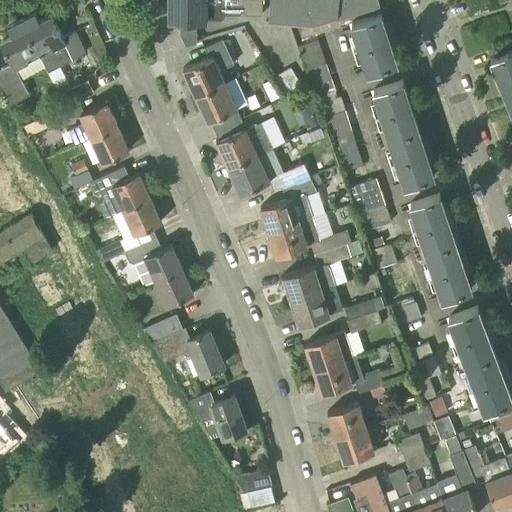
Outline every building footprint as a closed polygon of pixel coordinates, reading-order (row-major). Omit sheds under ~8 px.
[(170,0),(170,20),(171,20),(182,20),(182,32),(186,44),(198,41),(198,19),(206,19),(222,19),(226,15),(226,13),(240,13),(243,10),(246,13),(262,14),(262,0),(170,0)] [(270,0),(268,21),(314,26),(317,25),(381,4),(379,0),(270,0)] [(49,70),(86,52),(75,31),(63,37),(52,15),(40,21),(36,12),(22,20),(47,66),(49,70)] [(381,13),(353,22),(356,33),(350,35),(358,61),(365,59),(368,71),(397,62),(393,51),(399,49),(390,22),(385,24),(381,13)] [(30,94),(22,79),(47,66),(22,20),(8,27),(13,35),(1,41),(12,63),(0,69),(0,92),(8,105),(30,94)] [(223,37),(204,45),(209,56),(183,68),(196,95),(226,81),(220,69),(234,62),(223,37)] [(344,172),(364,165),(338,88),(335,89),(318,39),(298,46),(344,172)] [(511,104),(511,103),(511,49),(492,58),(496,68),(491,70),(501,97),(507,95),(511,104)] [(297,76),(292,66),(275,76),(284,91),(290,101),(308,90),(303,81),(301,82),(297,76)] [(264,83),(268,91),(277,87),(273,79),(264,83)] [(421,117),(419,110),(412,89),(407,91),(403,79),(374,88),(378,100),(371,102),(380,128),(386,126),(390,137),(419,128),(416,118),(421,117)] [(95,93),(89,80),(71,88),(60,92),(67,106),(79,100),(95,93)] [(238,107),(226,81),(196,95),(208,121),(238,107)] [(72,115),(82,116),(80,112),(84,110),(79,100),(67,106),(45,116),(49,125),(72,115)] [(84,110),(80,112),(82,116),(84,121),(69,128),(76,144),(91,137),(118,125),(107,100),(84,110)] [(260,148),(284,139),(274,113),(250,123),(260,148)] [(129,150),(118,125),(91,137),(103,162),(129,150)] [(229,166),(258,152),(246,126),(216,139),(229,166)] [(321,126),(308,131),(312,141),(325,135),(321,126)] [(431,164),(436,163),(427,136),(422,137),(419,128),(390,137),(393,147),(387,149),(395,175),(402,173),(406,185),(435,176),(431,164)] [(258,152),(229,166),(241,192),(270,179),(258,152)] [(76,174),(89,168),(84,158),(70,164),(76,174)] [(105,217),(114,213),(151,197),(139,172),(113,183),(117,193),(99,201),(105,217)] [(316,172),(310,175),(314,185),(320,182),(316,172)] [(316,191),(310,175),(297,181),(283,186),(286,196),(261,206),(269,230),(312,216),(305,195),(316,191)] [(385,202),(376,176),(349,185),(357,212),(360,211),(365,229),(391,220),(385,203),(385,202)] [(427,250),(461,239),(459,235),(454,236),(453,232),(458,230),(449,202),(443,204),(440,193),(411,203),(415,213),(408,215),(417,241),(423,239),(427,250)] [(151,197),(114,213),(124,235),(123,236),(129,249),(141,243),(136,232),(162,221),(151,197)] [(277,256),(308,245),(307,243),(312,242),(316,253),(339,245),(350,242),(350,243),(354,242),(350,230),(320,239),(312,216),(269,230),(277,256)] [(101,246),(121,237),(119,233),(100,241),(101,246)] [(383,234),(370,238),(372,246),(385,242),(383,234)] [(102,261),(125,250),(129,249),(123,236),(121,237),(101,246),(96,248),(102,261)] [(144,285),(156,279),(183,267),(172,243),(162,247),(157,236),(141,243),(129,249),(125,250),(130,261),(134,262),(144,285)] [(474,275),(466,254),(461,239),(427,250),(431,261),(424,263),(433,289),(439,287),(443,297),(472,288),(468,277),(474,275)] [(339,245),(316,253),(320,267),(354,256),(350,243),(350,242),(339,245)] [(317,273),(314,264),(283,274),(291,299),(333,285),(328,269),(317,273)] [(183,267),(156,279),(167,305),(194,292),(183,267)] [(399,323),(421,315),(416,300),(414,301),(406,277),(385,284),(399,323)] [(299,324),(330,314),(330,313),(342,309),(334,285),(333,285),(291,299),(299,324)] [(347,318),(377,308),(384,306),(381,294),(344,306),(347,318)] [(0,379),(31,364),(0,299),(0,379)] [(454,327),(447,329),(457,355),(463,353),(467,363),(495,353),(492,344),(497,342),(487,314),(482,316),(478,306),(450,317),(454,327)] [(377,308),(347,318),(351,331),(382,321),(377,308)] [(152,340),(153,340),(183,327),(177,312),(158,320),(144,326),(152,340)] [(188,338),(183,327),(153,340),(165,360),(192,348),(202,373),(224,364),(210,329),(188,338)] [(353,355),(345,330),(306,343),(314,367),(344,358),(353,355)] [(412,360),(433,352),(429,341),(408,349),(412,360)] [(495,353),(467,363),(471,374),(465,376),(475,402),(481,399),(485,410),(497,406),(511,399),(511,396),(509,389),(511,387),(511,380),(504,360),(499,362),(495,353)] [(322,392),(353,382),(344,358),(314,367),(322,392)] [(380,369),(364,374),(365,378),(357,381),(360,390),(371,387),(384,382),(380,369)] [(438,395),(431,377),(422,381),(428,398),(438,395)] [(387,391),(384,382),(371,387),(374,396),(387,391)] [(216,414),(223,436),(247,428),(235,394),(215,401),(211,390),(189,398),(202,418),(216,414)] [(436,415),(448,411),(441,395),(430,399),(436,415)] [(501,416),(511,412),(511,399),(497,406),(501,416)] [(336,436),(367,426),(359,401),(328,411),(336,436)] [(426,406),(403,414),(408,427),(430,419),(426,406)] [(511,412),(501,416),(497,418),(503,431),(511,427),(511,412)] [(0,458),(21,440),(0,415),(0,458)] [(367,426),(336,436),(344,461),(375,450),(367,426)] [(424,444),(419,431),(398,438),(404,453),(424,444)] [(462,441),(465,447),(472,444),(470,438),(462,441)] [(483,473),(486,480),(496,507),(511,501),(511,473),(505,455),(489,460),(484,448),(478,450),(475,443),(472,444),(465,447),(463,448),(463,449),(474,476),(483,473)] [(431,462),(424,444),(404,453),(410,470),(431,462)] [(463,489),(443,496),(449,511),(478,511),(469,488),(478,484),(474,476),(463,449),(450,455),(463,489)] [(273,485),(268,467),(249,472),(234,475),(245,492),(273,485)] [(391,473),(399,495),(387,500),(391,511),(420,511),(408,478),(404,468),(391,473)] [(366,494),(373,511),(391,511),(387,500),(376,472),(369,474),(370,475),(351,482),(357,498),(366,494)] [(408,478),(420,511),(449,511),(443,496),(437,481),(422,487),(418,475),(408,478)] [(342,511),(338,501),(339,501),(339,499),(331,502),(334,511),(343,511),(342,511)]
